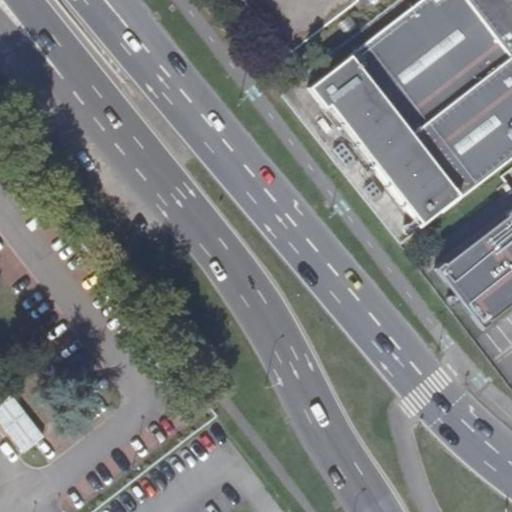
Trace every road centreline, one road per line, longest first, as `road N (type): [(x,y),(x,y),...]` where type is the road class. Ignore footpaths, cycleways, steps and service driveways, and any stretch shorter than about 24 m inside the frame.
road 1 (primary): [(511,471),(428,394),(132,45)]
road 2 (primary): [(73,71),(259,311),(374,511)]
